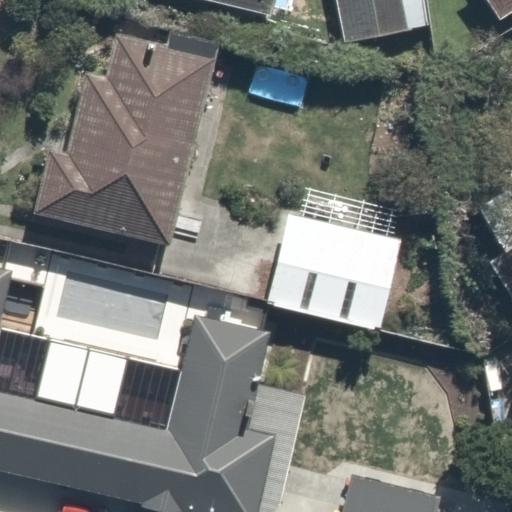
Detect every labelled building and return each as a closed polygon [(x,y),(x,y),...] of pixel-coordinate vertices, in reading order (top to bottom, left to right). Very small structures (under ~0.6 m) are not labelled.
[(215,0),(278,15),(281,0),(215,0)] [(429,0),(335,0),(343,39),(433,20),(429,0)] [(511,5),(511,0),(492,0),(501,13),(511,5)] [(175,247),(222,59),(120,33),(108,81),(88,76),(69,150),(46,144),(29,210),(175,247)] [(405,238),(288,211),(267,302),(384,329),(405,238)] [(31,275),(0,268),(0,466),(205,511),(262,511),(282,427),(251,420),(271,327),(198,311),(173,426),(6,389),(31,275)] [(352,473),(341,511),(448,511),(452,500),(352,473)]
